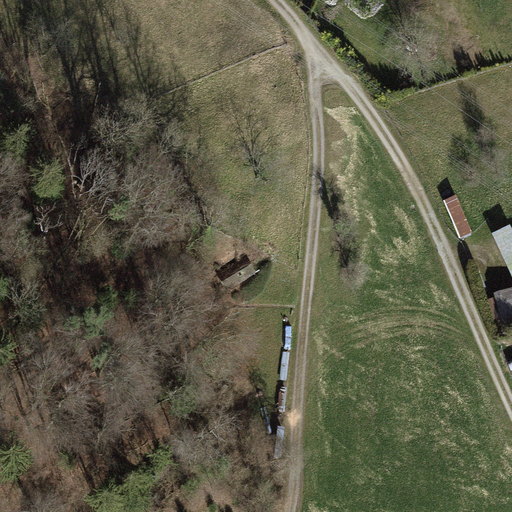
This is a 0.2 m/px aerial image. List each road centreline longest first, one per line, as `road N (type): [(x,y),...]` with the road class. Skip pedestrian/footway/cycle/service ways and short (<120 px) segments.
road 1 (track): [(314,49),(320,149),(280,511)]
road 2 (track): [(511,404),(412,174),(314,49)]
